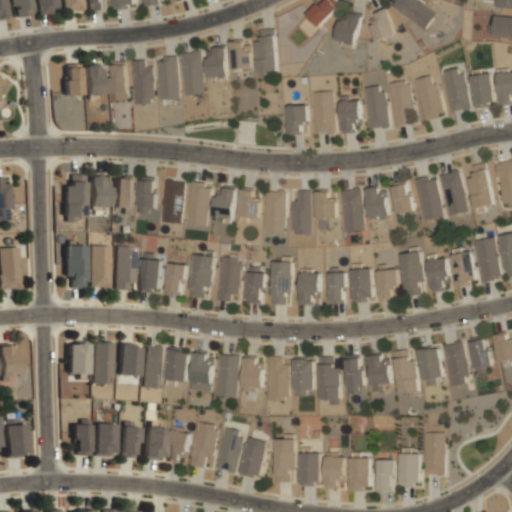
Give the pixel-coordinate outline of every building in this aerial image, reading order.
[(14,5),(16,17),(31,15),(28,0),(8,0),(9,6),(14,5)] [(35,0),(36,12),(57,11),(56,0),(35,0)] [(61,0),(61,10),(82,9),(81,0),(61,0)] [(86,0),(87,10),(103,9),(102,0),(86,0)] [(323,0),(308,16),(320,26),(341,4),(336,0),(323,0)] [(425,29),(437,13),(419,0),(394,0),(391,5),(425,29)] [(389,42),(399,39),(387,8),(376,13),(377,16),(370,19),(378,41),(387,37),(389,42)] [(336,40),(356,44),(362,13),(351,11),(349,20),(340,19),(336,40)] [(494,38),(511,38),(511,16),(495,16),(494,38)] [(258,77),(278,76),(276,28),(261,29),(261,40),(256,41),(258,77)] [(251,39),(231,40),(232,68),(252,68),(251,39)] [(214,44),(215,56),(208,57),(208,77),(228,76),(227,44),(214,44)] [(202,51),(183,52),(184,94),(204,93),(202,51)] [(178,57),(158,58),(159,99),(180,98),(178,57)] [(155,103),(153,66),(146,67),(146,59),(133,60),(135,103),(155,103)] [(112,99),(128,100),(128,61),(113,61),(112,99)] [(64,95),(79,94),(79,63),(63,63),(64,95)] [(104,68),(96,68),(96,63),(84,63),(84,95),(105,94),(104,68)] [(472,108),(463,67),(443,71),(452,112),(472,108)] [(511,71),(499,72),(500,104),(511,103),(511,71)] [(475,105),(495,104),(493,73),(472,75),(475,105)] [(415,79),(425,120),(444,115),(434,74),(415,79)] [(389,83),(398,126),(417,122),(408,79),(389,83)] [(389,126),(384,84),(364,87),(370,129),(389,126)] [(336,133),(334,90),(314,91),(315,133),(336,133)] [(342,95),(342,132),(356,132),(356,125),(362,125),(361,100),(350,100),(350,95),(342,95)] [(309,133),(308,104),(288,105),(289,134),(309,133)] [(511,201),(511,159),(499,161),(501,202),(511,201)] [(476,208),(495,204),(485,162),(471,165),(474,176),(468,178),(476,208)] [(448,215),(468,211),(461,170),(441,173),(448,215)] [(101,174),(88,173),(88,205),(108,206),(109,180),(101,180),(101,174)] [(83,174),(68,174),(68,185),(63,185),(62,218),(83,218),(83,174)] [(1,176),(0,175),(0,219),(10,219),(8,182),(2,183),(1,176)] [(133,214),(134,177),(114,176),(113,207),(122,208),(121,214),(133,214)] [(140,210),(156,211),(157,177),(141,176),(140,210)] [(443,216),(436,176),(416,179),(423,220),(443,216)] [(163,222),(184,223),(186,181),(165,180),(163,222)] [(413,211),(409,180),(393,182),(397,213),(413,211)] [(189,225),(208,225),(210,183),(190,182),(189,225)] [(214,216),(234,218),(238,186),(225,185),(224,195),(216,194),(214,216)] [(380,190),(379,185),(367,186),(370,217),(390,215),(388,189),(380,190)] [(240,217),(260,218),(261,197),(255,197),(255,189),(242,188),(240,217)] [(344,230),(364,230),(363,188),(343,189),(344,230)] [(312,190),(299,189),(298,201),(293,200),(292,233),(312,233),(312,190)] [(287,191),(267,190),(266,232),(286,232),(287,191)] [(337,218),(337,190),(317,190),(318,229),(328,229),(327,218),(337,218)] [(511,232),(502,234),(507,277),(511,276),(511,232)] [(474,240),(482,280),(502,276),(494,236),(474,240)] [(85,245),(64,245),(64,276),(69,276),(69,288),(84,288),(85,245)] [(88,287),(109,287),(110,245),(89,245),(88,287)] [(128,289),(128,283),(135,283),(135,246),(115,245),(114,289),(128,289)] [(0,246),(0,288),(19,288),(18,246),(0,246)] [(457,285),(477,281),(472,250),(452,254),(457,285)] [(422,294),(421,281),(425,281),(422,251),(402,253),(406,296),(422,294)] [(140,290),(161,290),(161,259),(154,259),(154,253),(141,252),(140,290)] [(212,287),(216,256),(195,254),(191,296),(205,298),(207,286),(212,287)] [(239,294),(243,258),(222,256),(217,299),(231,301),(232,294),(239,294)] [(428,259),(432,291),(446,289),(445,283),(452,282),(448,256),(428,259)] [(293,261),(273,261),(272,304),(287,304),(288,292),(293,293),(293,261)] [(186,264),(170,262),(167,293),(183,295),(186,264)] [(380,299),(394,298),(393,288),(400,288),(399,268),(387,269),(387,264),(378,264),(380,299)] [(259,272),(259,266),(249,266),(247,302),(264,303),(265,272),(259,272)] [(354,300),(374,299),(373,268),(352,269),(354,300)] [(347,269),(329,269),(329,303),(345,303),(344,286),(347,286),(347,269)] [(315,304),(315,298),(321,298),(321,272),(301,272),(301,304),(315,304)] [(511,339),(511,332),(496,332),(498,360),(511,359),(511,339)] [(491,370),(488,336),(472,337),(475,371),(491,370)] [(443,344),(451,385),(471,382),(463,340),(443,344)] [(111,342),(92,341),(91,383),(110,384),(111,342)] [(17,348),(9,348),(9,343),(0,342),(0,374),(18,374),(17,348)] [(86,373),(87,343),(66,342),(66,373),(86,373)] [(137,376),(138,344),(117,343),(116,375),(137,376)] [(142,387),(161,388),(163,346),(144,345),(142,387)] [(436,377),(443,376),(440,346),(420,348),(424,385),(437,384),(436,377)] [(394,351),(400,393),(409,392),(410,398),(421,396),(416,359),(411,360),(409,349),(394,351)] [(192,389),(212,391),(215,358),(208,357),(209,351),(195,350),(192,389)] [(390,357),(382,358),(382,352),(370,353),(374,391),(383,390),(382,384),(393,383),(390,357)] [(218,395),(238,396),(240,354),(219,353),(218,395)] [(359,384),(364,384),(363,354),(346,355),(348,391),(359,391),(359,384)] [(244,390),(264,390),(265,362),(258,362),(258,356),(244,355),(244,390)] [(290,363),(284,363),(284,356),(270,356),(269,400),(290,400),(290,363)] [(335,356),(320,357),(321,400),(331,399),(331,404),(342,403),(341,367),(335,367),(335,356)] [(316,357),(296,357),(295,395),(307,395),(307,389),(315,389),(316,357)] [(3,420),(4,455),(25,455),(24,420),(3,420)] [(136,457),(137,426),(132,426),(132,421),(120,420),(119,457),(136,457)] [(189,458),(190,431),(184,431),(185,421),(170,420),(168,461),(180,462),(181,457),(189,458)] [(71,421),(71,439),(74,439),(74,455),(88,455),(89,421),(71,421)] [(191,464),(210,468),(219,425),(200,421),(191,464)] [(93,454),(113,455),(114,423),(93,423),(93,454)] [(165,427),(145,426),(143,457),(164,458),(165,427)] [(244,430),(225,426),(217,468),(236,472),(244,430)] [(446,474),(445,432),(425,432),(426,474),(446,474)] [(261,478),(269,441),(250,436),(241,473),(261,478)] [(296,469),(297,439),(276,438),(276,481),(291,482),(291,469),(296,469)] [(301,484),(322,484),(321,452),(301,452),(301,484)] [(345,456),(338,456),(338,452),(326,453),(326,488),(346,487),(345,456)] [(401,484),(421,484),(421,453),(400,453),(401,484)] [(350,458),(351,489),(372,489),(371,457),(350,458)] [(395,459),(379,459),(378,490),(395,490),(395,459)]
